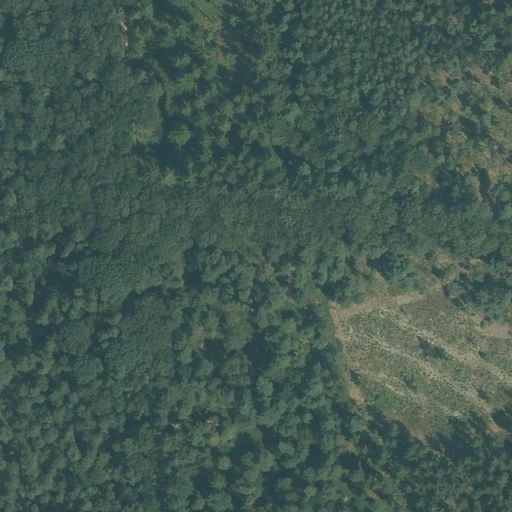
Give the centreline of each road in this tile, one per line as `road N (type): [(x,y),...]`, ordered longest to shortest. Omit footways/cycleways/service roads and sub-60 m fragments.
road 1 (track): [(126,0),(169,511)]
road 2 (track): [(511,237),(157,215)]
road 3 (track): [(145,216),(0,207)]
road 4 (track): [(130,42),(0,54)]
